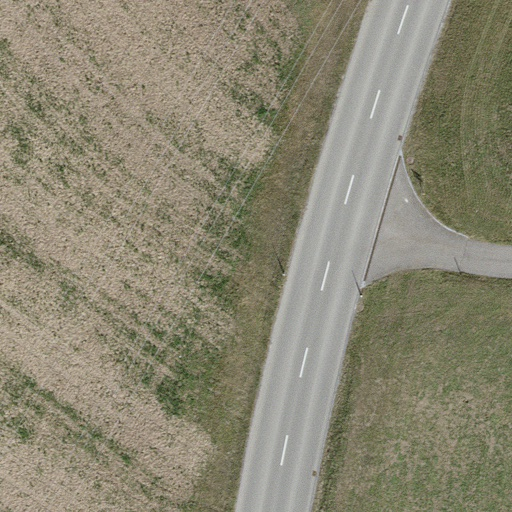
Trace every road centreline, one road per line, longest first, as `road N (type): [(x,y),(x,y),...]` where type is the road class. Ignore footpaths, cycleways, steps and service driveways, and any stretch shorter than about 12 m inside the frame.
road 1 (tertiary): [(279,511),(348,218),(418,0)]
road 2 (track): [(348,218),(463,255),(511,261)]
